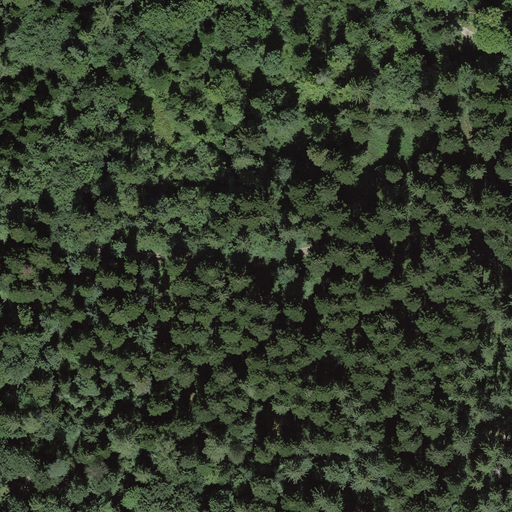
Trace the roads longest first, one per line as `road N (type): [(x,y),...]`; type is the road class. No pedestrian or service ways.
road 1 (track): [(511,230),(403,225),(283,255),(204,261),(88,240),(0,210)]
road 2 (track): [(357,511),(511,461)]
road 3 (track): [(0,443),(143,511)]
